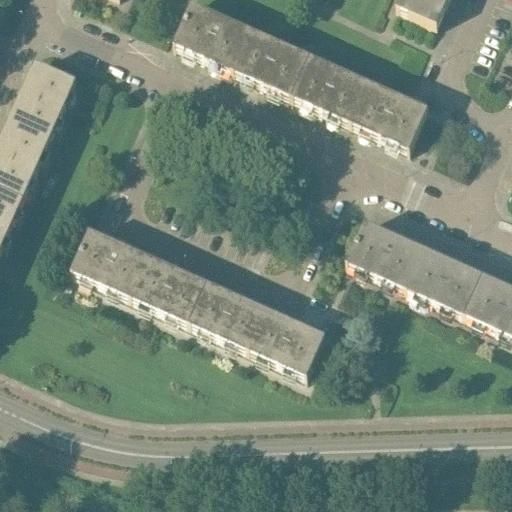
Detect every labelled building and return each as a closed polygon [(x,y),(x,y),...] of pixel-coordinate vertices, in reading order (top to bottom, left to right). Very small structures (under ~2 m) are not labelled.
[(452,3),(453,0),(403,0),(395,19),(437,37),(448,11),(451,13),(455,5),(452,3)] [(232,83),(250,42),(191,15),(172,57),(232,83)] [(291,110),(309,68),(250,42),(232,83),(291,110)] [(350,136),(369,95),(309,68),(291,110),(350,136)] [(50,152),(77,93),(35,74),(24,100),(21,99),(17,108),(20,109),(9,133),(50,152)] [(409,163),(428,121),(369,95),(350,136),(409,163)] [(0,200),(24,211),(50,152),(9,133),(0,153),(0,200)] [(0,264),(24,211),(0,200),(0,264)] [(405,302),(423,261),(398,250),(400,246),(391,242),(389,246),(364,234),(346,275),(405,302)] [(130,309),(148,269),(123,258),(125,255),(116,251),(115,254),(89,243),(71,283),(130,309)] [(464,328),(482,288),(457,276),(458,273),(449,269),(448,272),(423,261),(405,302),(464,328)] [(189,336),(207,296),(182,284),(184,281),(175,277),(173,280),(148,269),(130,309),(189,336)] [(511,349),(511,296),(508,295),(507,299),(482,288),(464,328),(511,349)] [(248,362),(266,322),(241,311),(243,307),(238,305),(234,303),(232,307),(207,296),(189,336),(248,362)] [(307,389),(325,348),(299,337),(301,333),(293,330),(291,334),(266,322),(248,362),(307,389)]
